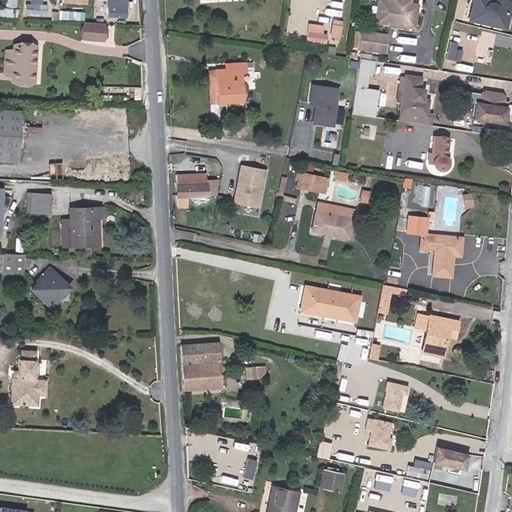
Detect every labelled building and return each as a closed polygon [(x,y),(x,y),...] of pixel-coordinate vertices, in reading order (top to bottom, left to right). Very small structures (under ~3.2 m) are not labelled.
[(129,17),(129,0),(108,0),(108,16),(129,17)] [(376,0),(374,18),(415,24),(418,2),(408,0),(407,0),(376,0)] [(508,0),(474,0),(470,17),(506,25),(511,7),(511,6),(510,3),(508,0)] [(22,9),(0,8),(0,16),(21,17),(22,9)] [(109,40),(110,22),(85,20),(83,38),(109,40)] [(325,39),(328,24),(310,20),(307,35),(325,39)] [(330,32),(341,34),(342,29),(343,22),(332,20),(330,32)] [(359,46),(384,50),(387,32),(361,28),(359,46)] [(312,43),(311,53),(323,55),(324,44),(312,43)] [(11,81),(32,83),(34,47),(14,46),(14,52),(5,51),(3,74),(12,75),(11,81)] [(354,113),(378,116),(382,88),(371,87),(375,59),(362,57),(354,113)] [(215,71),(217,104),(242,102),(240,72),(246,71),(245,63),(225,64),(225,70),(215,71)] [(501,79),(502,69),(490,68),(488,78),(501,79)] [(210,105),(217,104),(215,71),(208,72),(210,105)] [(421,101),(423,90),(418,88),(420,79),(406,76),(400,111),(425,114),(427,102),(421,101)] [(332,126),(337,90),(312,86),(309,104),(318,105),(317,112),(314,112),(313,124),(332,126)] [(502,94),(483,91),(479,94),(478,102),(502,107),(504,98),(502,94)] [(503,125),(506,107),(502,107),(478,102),(474,102),(471,120),(503,125)] [(0,158),(15,160),(18,111),(0,109),(0,158)] [(433,137),(429,162),(434,163),(434,165),(435,167),(437,169),(439,170),(441,170),(443,169),(445,166),(446,165),(446,162),(444,160),(448,140),(433,137)] [(257,206),(263,171),(241,167),(237,187),(238,187),(237,191),(236,190),(234,202),(257,206)] [(344,180),(345,173),(338,171),(337,178),(344,180)] [(206,183),(205,173),(177,174),(178,184),(176,184),(177,197),(207,195),(207,183),(206,183)] [(304,173),(300,188),(325,193),(329,179),(304,173)] [(280,178),(275,199),(295,204),(296,198),(281,195),(284,179),(280,178)] [(217,195),(218,182),(207,183),(207,195),(217,195)] [(457,221),(460,187),(438,185),(436,211),(433,210),(432,219),(457,221)] [(367,203),(369,192),(363,191),(361,202),(367,203)] [(47,212),(48,194),(26,193),(26,211),(47,212)] [(469,195),(462,196),(463,203),(471,201),(469,195)] [(348,239),(354,211),(317,204),(312,231),(348,239)] [(100,207),(68,208),(69,220),(69,225),(60,225),(61,246),(95,245),(95,238),(98,237),(97,218),(101,218),(100,207)] [(422,220),(409,218),(407,233),(422,235),(419,249),(435,252),(433,276),(451,278),(454,256),(460,257),(462,239),(425,236),(428,221),(422,220)] [(2,270),(22,271),(23,254),(0,253),(0,266),(2,266),(2,270)] [(64,283),(48,268),(28,289),(33,293),(40,293),(40,300),(46,300),(46,305),(48,308),(48,305),(51,305),(52,300),(57,300),(63,292),(64,283)] [(388,308),(390,294),(406,296),(407,289),(382,284),(378,306),(388,308)] [(305,287),(301,312),(356,322),(361,297),(305,287)] [(426,328),(429,314),(418,312),(415,325),(426,328)] [(459,320),(429,314),(426,331),(421,352),(442,357),(446,336),(456,338),(459,320)] [(182,345),(185,389),(220,387),(217,343),(182,345)] [(344,361),(347,346),(341,345),(338,360),(344,361)] [(376,359),(378,346),(370,345),(369,350),(374,351),(373,359),(376,359)] [(11,378),(9,397),(18,398),(17,404),(32,405),(33,395),(38,396),(42,392),(43,383),(42,379),(34,378),(34,372),(35,364),(35,358),(31,358),(32,350),(20,349),(20,357),(17,357),(16,369),(13,368),(12,378),(11,378)] [(255,366),(254,351),(243,352),(244,367),(255,366)] [(264,365),(255,366),(256,379),(266,379),(264,365)] [(255,366),(244,367),(245,380),(256,379),(255,366)] [(47,379),(42,378),(42,379),(43,383),(42,392),(38,396),(45,397),(47,379)] [(399,410),(402,396),(387,393),(384,407),(399,410)] [(390,450),(391,440),(388,440),(390,424),(369,420),(367,430),(373,431),(371,447),(390,450)] [(465,468),(468,453),(440,447),(437,462),(465,468)] [(413,457),(409,474),(430,478),(434,461),(413,457)] [(319,486),(340,491),(345,473),(323,468),(319,486)] [(456,497),(458,487),(440,483),(438,493),(456,497)] [(295,511),(300,491),(273,486),(267,511),(295,511)]
